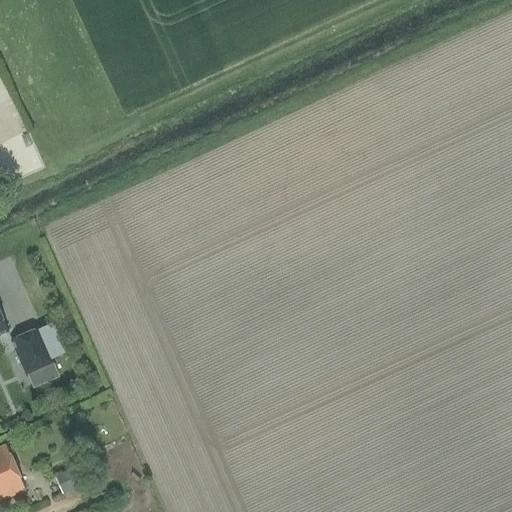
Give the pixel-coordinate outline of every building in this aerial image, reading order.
[(0,309),(0,336),(10,332),(0,309)] [(41,327),(12,340),(28,377),(57,364),(41,327)] [(0,495),(2,495),(5,500),(27,490),(8,446),(0,448),(0,495)] [(86,466),(58,479),(66,497),(95,484),(86,466)] [(115,488),(92,498),(97,509),(120,499),(115,488)]
